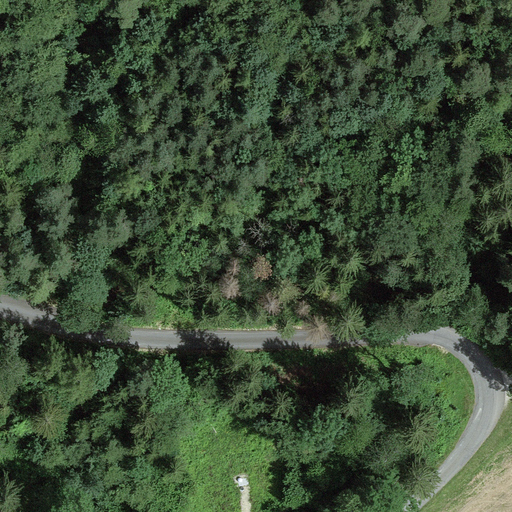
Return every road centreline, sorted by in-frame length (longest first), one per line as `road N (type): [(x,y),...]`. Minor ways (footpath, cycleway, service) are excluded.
road 1 (unclassified): [(404,511),(445,473),(484,416),(487,373),(463,344),(422,332),(144,341),(0,308)]
road 2 (track): [(304,0),(267,119),(278,145),(296,147),(391,118),(462,131),(511,157)]
road 3 (track): [(511,220),(459,285),(437,334)]
